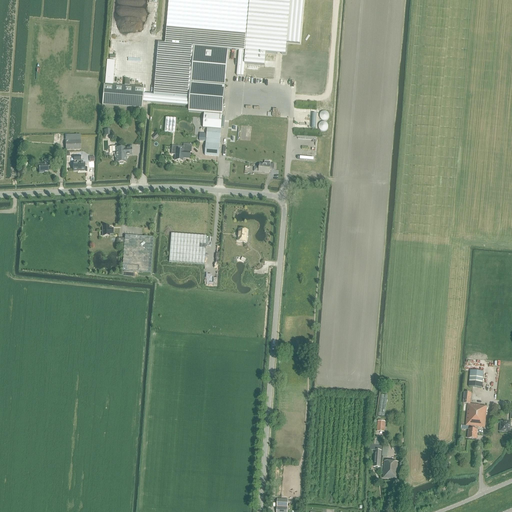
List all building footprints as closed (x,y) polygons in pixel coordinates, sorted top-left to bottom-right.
[(169,0),(169,5),(165,44),(189,46),(198,47),(206,48),(228,50),(239,51),(245,51),(249,0),(169,0)] [(290,0),(249,0),(245,51),(246,51),(286,55),(290,0)] [(228,50),(194,48),(189,111),(205,113),(223,114),(225,85),(228,50)] [(239,51),(237,76),(243,76),(246,51),(245,51),(239,51)] [(101,105),(142,108),(142,102),(143,95),(143,88),(103,85),(101,105)] [(190,99),(143,95),(142,102),(189,106),(190,99)] [(223,114),(205,113),(204,128),(208,128),(221,129),(223,114)] [(176,119),(166,118),(165,132),(174,133),(176,119)] [(221,129),(208,128),(207,143),(206,143),(205,155),(219,157),(221,129)] [(80,150),(80,137),(80,134),(65,135),(65,150),(80,150)] [(114,154),(114,157),(115,158),(116,158),(116,163),(118,163),(118,164),(119,164),(122,164),(123,163),(123,162),(125,162),(125,155),(131,155),(131,149),(125,149),(125,148),(116,148),(116,146),(111,147),(112,154),(114,154)] [(175,160),(177,161),(178,162),(180,162),(181,161),(183,161),(183,158),(189,159),(190,152),(183,152),(183,151),(176,150),(175,160)] [(77,161),(77,163),(72,163),(73,171),(84,171),(84,163),(80,163),(80,156),(74,156),(74,161),(77,161)] [(45,160),(45,165),(38,165),(39,173),(43,173),(43,172),(49,172),(48,166),(51,166),(51,160),(45,160)] [(255,167),(254,171),(264,172),(264,173),(269,173),(270,170),(274,171),(275,164),(270,164),(270,162),(265,161),(265,164),(260,164),(259,167),(255,167)] [(109,226),(102,227),(103,237),(110,236),(110,235),(113,235),(113,229),(109,229),(109,226)] [(247,238),(247,230),(239,230),(238,241),(246,242),(246,241),(247,241),(247,238)] [(169,263),(204,265),(206,237),(171,234),(169,263)] [(150,274),(154,238),(125,235),(122,271),(150,274)] [(484,372),(470,371),(469,387),(482,388),(484,372)] [(385,416),(387,395),(381,395),(378,415),(385,416)] [(468,404),(466,426),(469,426),(474,426),(484,427),(486,407),(479,406),(479,405),(470,404),(468,404)] [(385,433),(386,422),(378,421),(377,432),(385,433)] [(510,432),(511,423),(501,422),(500,432),(510,432)] [(474,426),(469,426),(469,429),(468,429),(467,438),(476,439),(477,430),(473,430),(474,426)] [(397,480),(398,463),(385,462),(383,479),(397,480)] [(277,511),(287,511),(288,501),(278,500),(277,511)]
